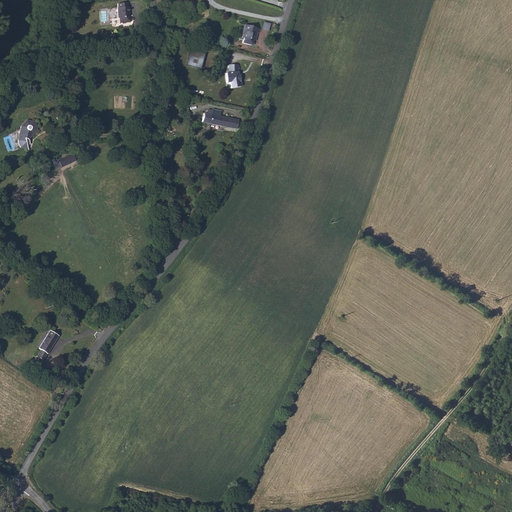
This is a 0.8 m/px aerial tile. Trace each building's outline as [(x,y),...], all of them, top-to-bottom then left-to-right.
[(128,4),(118,5),(118,8),(117,9),(118,19),(119,19),(120,24),(122,25),(125,25),(126,23),(130,23),(128,4)] [(265,34),(266,29),(251,26),(249,31),(251,31),(248,44),(257,46),(259,41),(260,41),(262,36),(261,36),(262,33),(265,34)] [(204,55),(189,51),(186,65),(200,69),(204,55)] [(231,82),(233,88),(241,86),(240,81),(240,75),(238,74),(238,65),(229,65),(229,72),(227,73),(227,82),(231,82)] [(221,111),(212,109),(212,110),(207,109),(206,113),(203,113),(201,123),(237,130),(239,120),(220,116),(221,111)] [(23,141),(23,137),(21,134),(24,132),(28,136),(35,137),(40,129),(35,122),(26,121),(16,129),(12,137),(18,141),(20,139),(23,141)] [(79,122),(72,121),(71,129),(78,130),(79,122)] [(72,153),(52,161),(55,169),(76,161),(72,153)] [(60,339),(52,334),(40,353),(49,358),(60,339)]
